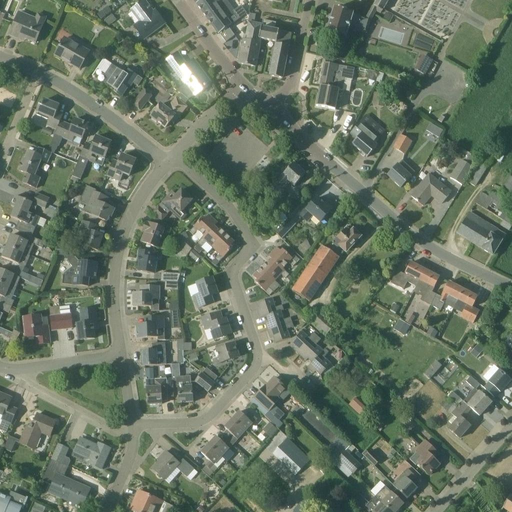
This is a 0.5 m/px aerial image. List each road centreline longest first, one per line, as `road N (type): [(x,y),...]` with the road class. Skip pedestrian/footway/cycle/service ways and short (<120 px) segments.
road 1 (residential): [(257,356),(233,279),(249,236),(225,202),(168,160)]
road 2 (residential): [(121,355),(113,293),(120,245),(168,160)]
road 3 (tertiary): [(511,290),(421,243),(360,190)]
road 4 (residential): [(168,160),(39,72)]
road 5 (residential): [(132,424),(210,417),(257,356)]
road 6 (residential): [(360,190),(445,68)]
road 7 (residential): [(133,433),(35,386),(24,369)]
road 8 (track): [(450,260),(468,201),(511,162)]
